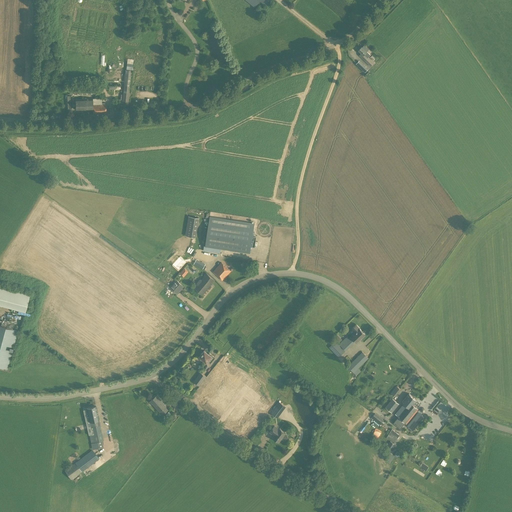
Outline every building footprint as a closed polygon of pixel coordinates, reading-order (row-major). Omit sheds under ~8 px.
[(368,54),(366,52),(367,51),(362,46),(358,50),(361,53),(359,55),(370,66),(374,62),(366,55),(368,54)] [(368,69),(359,60),(356,64),(365,72),(368,69)] [(125,70),(122,101),(129,101),(132,70),(125,70)] [(92,98),(75,99),(76,109),(92,109),(93,114),(106,114),(105,104),(102,104),(101,98),(99,98),(92,98)] [(187,215),(184,235),(195,237),(198,217),(187,215)] [(220,251),(221,248),(250,252),(254,224),(209,217),(205,245),(213,247),(213,250),(220,251)] [(174,257),(167,265),(173,271),(180,262),(184,261),(184,259),(179,261),(174,257)] [(213,272),(222,280),(231,271),(221,262),(213,272)] [(183,267),(179,273),(183,277),(188,271),(183,267)] [(204,276),(202,279),(199,279),(196,283),(196,285),(194,288),(202,295),(212,283),(212,282),(214,280),(208,275),(206,273),(204,276)] [(169,287),(177,293),(183,286),(176,280),(169,287)] [(0,284),(0,304),(23,312),(28,293),(0,284)] [(0,366),(7,369),(18,330),(0,325),(0,366)] [(365,335),(360,329),(356,325),(352,328),(355,332),(349,338),(347,336),(339,344),(345,351),(355,341),(357,343),(365,335)] [(335,341),(329,347),(338,357),(345,351),(335,341)] [(204,350),(199,356),(206,362),(207,361),(210,363),(215,357),(209,352),(208,353),(204,350)] [(362,352),(352,361),(351,361),(357,355),(352,350),(346,356),(350,359),(345,364),(347,366),(356,376),(361,371),(358,368),(368,358),(362,352)] [(226,375),(208,398),(232,417),(244,401),(243,400),(253,387),(257,391),(260,386),(222,357),(219,360),(223,363),(221,365),(241,381),(238,385),(226,375)] [(201,372),(193,381),(199,385),(206,376),(201,372)] [(390,393),(394,397),(400,389),(396,386),(390,393)] [(395,414),(398,417),(393,423),(400,429),(405,423),(407,424),(418,409),(417,408),(421,404),(416,400),(417,400),(409,393),(402,402),(403,403),(395,414)] [(168,410),(166,407),(166,406),(161,400),(157,395),(150,401),(160,412),(160,411),(163,414),(168,410)] [(392,413),(399,404),(392,398),(385,407),(392,413)] [(279,401),(270,412),(278,418),(286,406),(279,401)] [(102,435),(99,419),(96,406),(86,408),(89,421),(91,431),(88,432),(90,438),(91,443),(97,442),(98,448),(103,447),(102,441),(103,440),(102,435)] [(412,431),(424,416),(418,412),(407,426),(412,431)] [(374,413),(370,418),(380,424),(383,419),(374,413)] [(286,433),(285,434),(280,430),(275,427),(270,432),(275,436),(273,439),(278,443),(282,439),(283,440),(286,440),(288,437),(287,435),(286,433)] [(379,439),(382,432),(374,427),(370,435),(379,439)] [(386,438),(393,442),(394,443),(398,436),(390,431),(386,438)] [(386,447),(390,450),(394,443),(390,441),(386,447)] [(92,450),(90,452),(64,471),(71,480),(99,459),(92,450)] [(386,459),(390,462),(394,455),(390,453),(386,459)]
